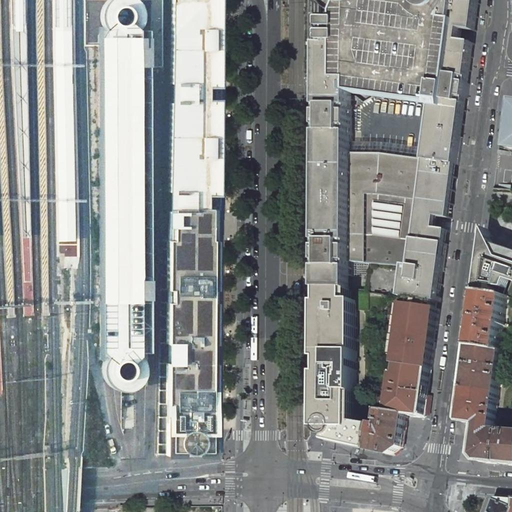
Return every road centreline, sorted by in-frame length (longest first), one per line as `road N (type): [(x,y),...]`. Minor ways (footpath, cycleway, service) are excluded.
road 1 (secondary): [(264,467),(267,33)]
road 2 (residential): [(493,66),(432,474)]
road 3 (residential): [(432,474),(264,467)]
road 4 (secondary): [(264,486),(398,498),(422,508)]
road 5 (secondary): [(264,467),(230,466),(110,491)]
road 6 (secondary): [(110,491),(264,486)]
